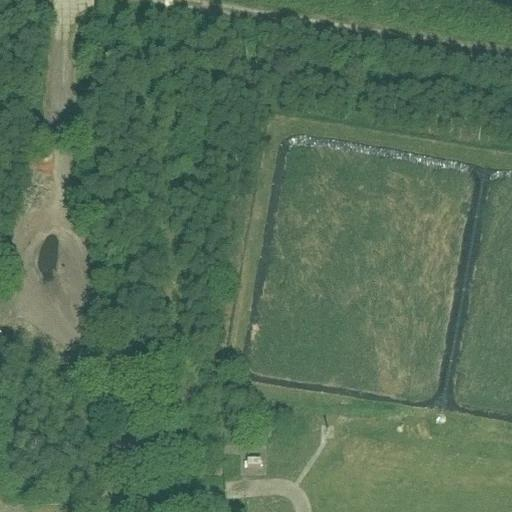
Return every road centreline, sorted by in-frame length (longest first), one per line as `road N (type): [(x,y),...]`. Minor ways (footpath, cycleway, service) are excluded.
road 1 (unclassified): [(89,0),(61,21),(63,206),(81,320),(127,425),(151,511)]
road 2 (unclassified): [(511,57),(161,0)]
